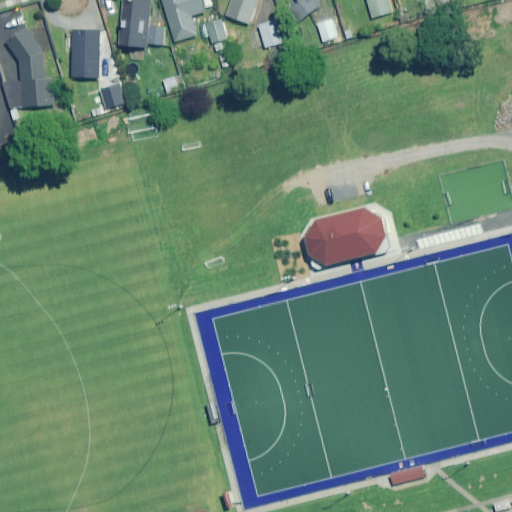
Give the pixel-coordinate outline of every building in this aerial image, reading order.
[(153,0),(150,0),(123,0),(119,46),(148,48),(149,44),(150,25),(153,0)] [(162,0),(176,42),(198,35),(192,16),(207,12),(203,0),(162,0)] [(232,0),(227,15),(251,24),(259,0),(232,0)] [(298,0),(300,2),(289,10),(299,22),(322,5),(318,0),(298,0)] [(367,0),(373,18),(393,12),(389,0),(367,0)] [(216,21),(207,24),(213,44),(229,39),(223,19),(216,21)] [(333,19),(318,24),(324,42),(338,37),(333,19)] [(267,23),(260,25),(267,48),(284,42),(277,20),(267,23)] [(158,26),(150,25),(149,44),(163,45),(165,26),(158,26)] [(21,81),(23,108),(56,105),(54,79),(47,79),(45,52),(27,28),(7,42),(20,61),(21,81)] [(102,30),(74,29),(72,78),(101,78),(102,30)] [(180,90),(176,76),(164,80),(168,94),(180,90)] [(13,82),(3,82),(11,109),(23,108),(21,81),(13,82)] [(121,83),(101,89),(107,109),(127,103),(121,83)] [(385,220),(367,209),(318,221),(307,239),(312,258),(329,267),(380,254),(390,238),(385,220)] [(426,466),(395,474),(397,484),(429,476),(426,466)]
